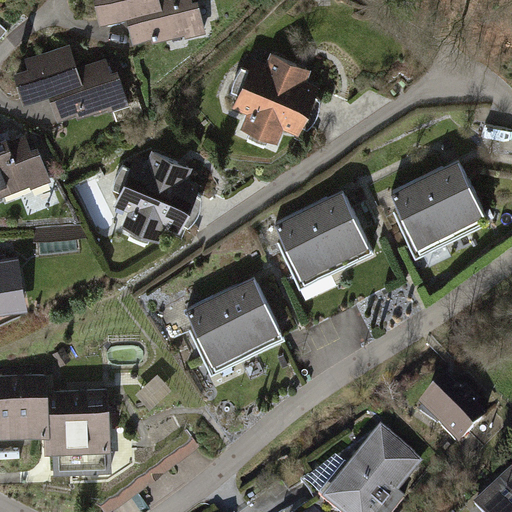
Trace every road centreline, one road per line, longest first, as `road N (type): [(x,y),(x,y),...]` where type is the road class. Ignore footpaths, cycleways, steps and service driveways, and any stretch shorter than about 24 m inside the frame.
road 1 (residential): [(166,511),(511,257)]
road 2 (residential): [(511,103),(480,87),(421,97),(209,233)]
